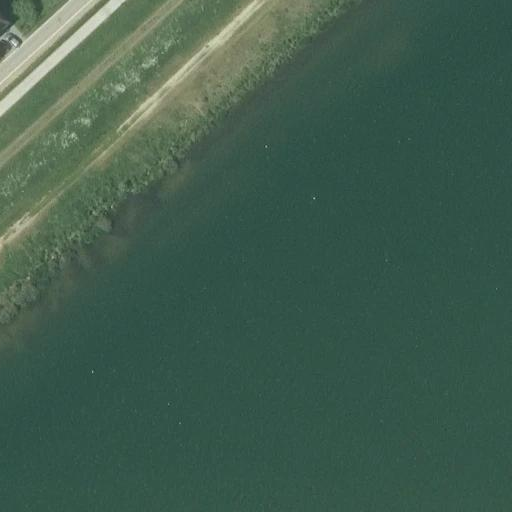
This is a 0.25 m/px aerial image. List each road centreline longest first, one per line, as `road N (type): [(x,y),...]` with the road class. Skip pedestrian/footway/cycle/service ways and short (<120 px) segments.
road 1 (track): [(0,244),(262,0)]
road 2 (track): [(183,0),(0,166)]
road 3 (unclassified): [(0,86),(94,0)]
